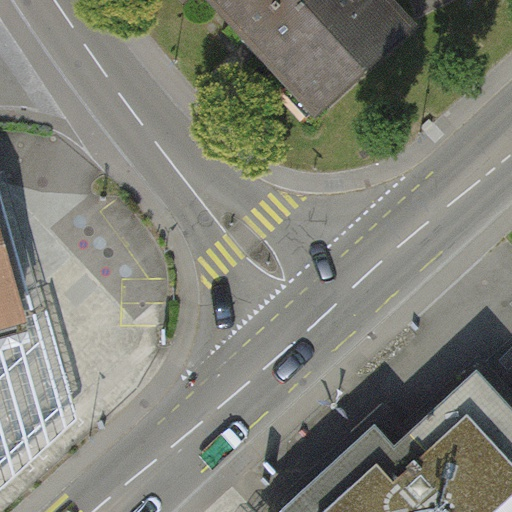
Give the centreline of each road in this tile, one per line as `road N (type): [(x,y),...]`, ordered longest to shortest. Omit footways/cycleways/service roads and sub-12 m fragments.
road 1 (tertiary): [(317,322),(75,29)]
road 2 (primary): [(111,511),(317,322)]
road 3 (primary): [(511,144),(317,322)]
